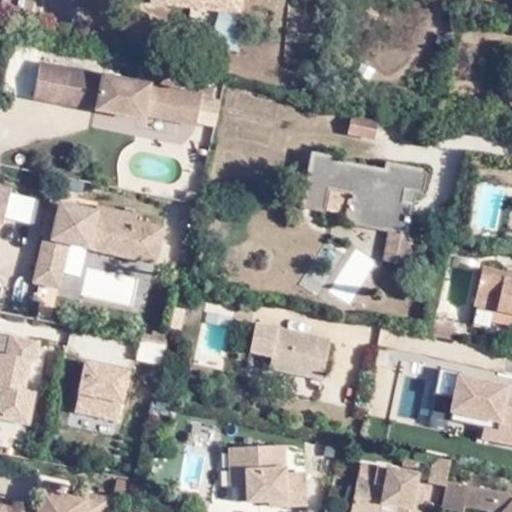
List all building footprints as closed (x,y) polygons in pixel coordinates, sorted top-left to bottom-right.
[(146,0),(145,14),(239,21),(240,0),(146,0)] [(192,95),(36,62),(28,97),(87,108),(86,112),(140,123),(141,119),(191,131),(198,99),(208,102),(211,89),(195,85),(192,95)] [(209,142),(215,115),(196,112),(193,141),(209,142)] [(385,230),(404,233),(411,204),(401,202),(403,191),(419,194),(425,169),(382,159),(380,168),(351,162),(352,154),(313,146),(297,207),(320,211),(323,208),(342,214),(342,222),(385,230)] [(480,161),(482,152),(467,149),(466,157),(480,161)] [(0,182),(0,222),(8,224),(17,185),(0,182)] [(195,204),(198,192),(185,188),(182,201),(195,204)] [(63,203),(60,218),(55,244),(46,242),(36,282),(62,288),(73,245),(158,267),(167,230),(139,223),(140,217),(103,207),(101,213),(63,203)] [(55,244),(60,218),(52,216),(46,242),(55,244)] [(381,255),(403,260),(406,258),(411,251),(413,243),(408,237),(404,233),(385,230),(381,255)] [(398,263),(403,260),(381,255),(380,262),(390,263),(398,263)] [(511,310),(511,275),(511,276),(511,273),(511,269),(478,264),(469,302),(470,302),(488,305),(509,310),(511,310)] [(488,305),(470,302),(469,319),(486,323),(487,317),(488,305)] [(507,320),(509,310),(488,305),(487,317),(507,320)] [(293,373),(301,332),(280,328),(271,368),(293,373)] [(0,417),(27,423),(47,338),(0,330),(0,417)] [(152,330),(151,338),(165,341),(166,333),(152,330)] [(333,340),(301,332),(293,373),(324,379),(333,340)] [(151,338),(140,336),(134,356),(160,362),(165,341),(151,338)] [(70,416),(118,426),(131,364),(83,355),(70,416)] [(511,398),(494,395),(498,377),(476,372),(463,430),(511,440),(511,398)] [(285,446),(230,448),(230,483),(239,483),(238,501),(271,500),(272,506),(306,505),(305,473),(285,473),(285,446)] [(415,457),(406,455),(405,465),(414,466),(415,457)] [(448,479),(452,461),(433,458),(428,482),(447,485),(448,479)] [(410,506),(412,498),(418,475),(377,467),(374,483),(357,480),(351,504),(380,510),(382,503),(396,506),(394,511),(419,511),(421,508),(410,506)] [(41,478),(39,489),(60,494),(62,483),(41,478)] [(511,511),(511,497),(504,491),(448,479),(447,485),(440,511),(462,511),(464,505),(491,511),(500,511),(511,511)] [(35,505),(10,499),(6,511),(103,511),(106,497),(84,491),(83,498),(60,494),(39,489),(35,505)] [(0,511),(6,511),(10,499),(0,497),(0,511)] [(422,500),(412,498),(410,506),(421,508),(422,500)] [(380,510),(351,504),(348,511),(394,511),(396,506),(382,503),(380,510)]
